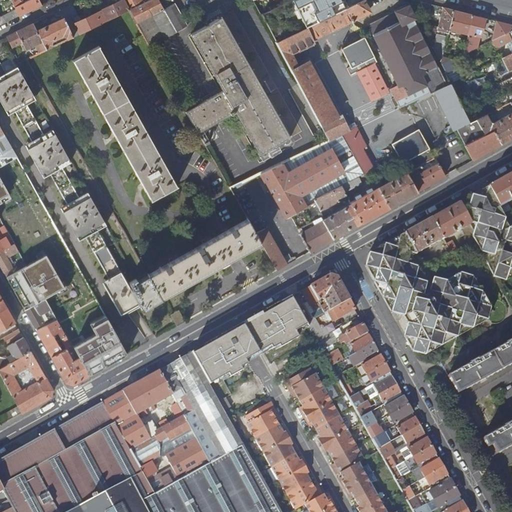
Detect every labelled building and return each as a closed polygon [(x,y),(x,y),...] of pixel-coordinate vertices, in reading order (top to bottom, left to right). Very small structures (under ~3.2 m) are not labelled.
[(19,16),(41,5),(38,0),(22,0),(21,0),(10,0),(15,10),(19,16)] [(124,0),(121,0),(101,10),(104,16),(107,20),(129,9),(124,0)] [(124,0),(129,9),(146,0),(124,0)] [(163,9),(158,0),(146,0),(129,9),(149,46),(164,38),(150,15),(163,9)] [(251,0),(259,15),(261,14),(253,0),(251,0)] [(289,0),(261,14),(275,42),(305,27),(361,0),(347,0),(347,3),(342,2),(340,0),(289,0)] [(369,11),(363,0),(361,0),(305,27),(311,39),(363,15),(369,11)] [(443,110),(459,102),(450,82),(442,87),(432,69),(437,66),(431,55),(413,20),(423,15),(416,0),(393,10),(394,12),(382,18),(368,25),(370,30),(398,86),(391,89),(399,108),(405,105),(408,104),(412,102),(433,92),(439,105),(443,110)] [(186,25),(174,3),(163,9),(150,15),(164,38),(186,25)] [(60,10),(63,18),(72,37),(100,23),(96,13),(74,23),(72,18),(76,16),(71,5),(60,10)] [(453,10),(442,7),(437,30),(447,32),(448,29),(453,10)] [(0,25),(19,16),(15,10),(0,17),(0,25)] [(472,15),(453,10),(448,29),(450,29),(450,33),(462,36),(463,34),(467,34),(472,15)] [(484,18),(472,15),(467,34),(466,37),(462,54),(477,46),(484,18)] [(185,110),(198,132),(234,112),(258,155),(262,161),(275,153),(272,147),(289,138),(220,16),(189,34),(221,90),(185,110)] [(37,21),(32,24),(41,42),(44,49),(45,50),(51,47),(50,45),(51,41),(62,35),(65,37),(67,39),(72,37),(63,18),(40,29),(40,27),(37,21)] [(511,30),(511,24),(497,21),(492,40),(509,32),(511,30)] [(32,24),(6,37),(11,47),(21,42),(24,49),(39,43),(41,42),(32,24)] [(314,112),(329,140),(342,134),(364,174),(366,173),(369,172),(371,170),(373,169),(358,140),(362,138),(357,126),(346,131),(305,56),(294,61),(290,53),(312,42),(311,39),(305,27),(275,42),(313,112),(314,112)] [(511,37),(509,32),(492,40),(496,46),(506,41),(511,52),(511,37)] [(437,33),(433,47),(440,62),(442,54),(447,35),(437,33)] [(376,61),(363,36),(357,39),(340,48),(348,66),(349,68),(368,59),(370,64),(374,62),(376,61)] [(73,60),(151,200),(176,187),(97,47),(73,60)] [(511,52),(498,60),(501,66),(505,65),(506,67),(511,63),(511,52)] [(442,54),(440,62),(441,63),(451,59),(452,58),(442,54)] [(349,68),(348,66),(345,67),(348,74),(355,71),(370,64),(368,59),(349,68)] [(441,63),(445,73),(456,68),(451,59),(441,63)] [(161,300),(161,299),(148,276),(131,286),(134,290),(132,291),(98,231),(107,226),(89,193),(80,198),(64,168),(72,164),(54,132),(45,136),(28,106),(36,102),(13,60),(2,67),(7,76),(0,79),(0,101),(9,117),(16,114),(32,144),(26,147),(45,179),(51,176),(67,205),(61,209),(79,242),(86,238),(109,280),(103,284),(120,316),(141,305),(143,310),(161,300)] [(370,64),(355,71),(368,100),(388,91),(374,62),(370,64)] [(445,73),(450,82),(461,77),(456,68),(445,73)] [(452,130),(456,129),(469,122),(459,102),(443,110),(452,130)] [(501,144),(511,138),(511,112),(504,117),(502,114),(496,117),(498,120),(493,123),(490,122),(485,114),(476,119),(485,134),(493,131),(501,144)] [(473,160),(501,144),(493,131),(485,134),(476,119),(469,122),(456,129),(473,160)] [(418,166),(435,159),(426,143),(418,130),(390,144),(397,158),(405,172),(405,173),(418,166)] [(309,252),(332,239),(322,221),(323,220),(322,219),(321,217),(322,216),(313,199),(340,185),(358,177),(364,174),(342,134),(329,140),(259,173),(284,218),(289,215),(309,252)] [(0,166),(17,157),(4,135),(0,137),(0,166)] [(416,191),(445,176),(437,163),(421,170),(418,166),(405,173),(416,191)] [(511,199),(511,171),(488,185),(499,206),(511,199)] [(389,207),(416,191),(405,173),(405,172),(381,185),(378,187),(389,207)] [(361,183),(358,177),(340,185),(344,192),(361,183)] [(313,199),(322,216),(325,214),(323,209),(336,202),(335,199),(345,195),(344,192),(340,185),(313,199)] [(511,225),(510,226),(499,206),(488,185),(459,202),(471,223),(475,221),(476,224),(472,235),(481,250),(488,252),(485,259),(494,275),(507,280),(511,277),(511,225)] [(361,223),(389,207),(378,187),(371,190),(370,188),(366,191),(366,193),(360,196),(359,195),(355,197),(355,199),(350,202),(350,204),(361,223)] [(471,223),(459,202),(432,217),(443,238),(444,239),(455,232),(454,230),(458,228),(459,230),(471,223)] [(332,239),(361,223),(350,204),(322,219),(323,220),(322,221),(332,239)] [(443,238),(432,217),(404,232),(416,253),(443,238)] [(261,242),(256,233),(247,219),(222,233),(161,268),(160,267),(159,268),(159,269),(148,276),(161,299),(235,257),(261,242)] [(0,227),(0,251),(14,244),(3,226),(0,227)] [(277,270),(286,265),(264,228),(256,233),(261,242),(277,270)] [(413,350),(427,353),(488,319),(491,307),(474,275),(461,272),(446,280),(434,276),(431,290),(424,293),(427,282),(412,256),(416,253),(404,232),(369,252),(366,265),(392,311),(403,314),(408,323),(404,334),(413,350)] [(450,250),(452,254),(458,251),(452,240),(446,243),(447,245),(450,250)] [(0,251),(0,266),(3,272),(12,268),(9,263),(12,262),(9,256),(17,251),(14,244),(0,251)] [(3,272),(6,277),(26,266),(23,261),(14,266),(12,268),(3,272)] [(325,312),(328,311),(349,299),(337,277),(331,274),(310,286),(323,308),(325,312)] [(310,286),(303,290),(309,301),(315,312),(323,308),(310,286)] [(273,306),(255,316),(257,319),(252,322),(252,321),(250,321),(254,329),(252,330),(263,350),(271,345),(273,348),(280,345),(281,347),(300,337),(296,331),(308,324),(307,322),(293,298),(281,304),(274,308),(273,306)] [(24,310),(34,327),(43,322),(39,314),(50,308),(44,299),(24,310)] [(355,309),(349,299),(328,311),(333,321),(355,309)] [(315,312),(309,301),(304,304),(313,319),(315,318),(325,312),(323,308),(315,312)] [(0,310),(0,331),(15,323),(6,307),(0,310)] [(43,322),(54,316),(50,308),(39,314),(43,322)] [(176,326),(184,321),(178,311),(170,316),(176,326)] [(307,322),(308,324),(317,340),(329,334),(326,327),(321,330),(315,318),(313,319),(307,322)] [(36,331),(51,357),(61,351),(55,340),(52,335),(57,333),(60,338),(66,349),(71,346),(56,319),(36,331)] [(238,328),(230,333),(245,360),(254,355),(263,350),(252,330),(254,329),(250,321),(238,328)] [(352,341),(368,332),(363,324),(339,338),(342,343),(350,339),(352,341)] [(21,335),(18,329),(2,338),(5,343),(21,335)] [(229,331),(209,342),(210,344),(205,347),(204,345),(192,351),(192,352),(210,384),(228,373),(230,377),(242,370),(241,368),(248,364),(245,360),(230,333),(229,331)] [(329,334),(317,340),(322,350),(335,342),(337,338),(333,332),(329,334)] [(351,345),(369,335),(368,332),(352,341),(350,342),(351,345)] [(107,365),(127,354),(120,343),(108,350),(99,334),(92,337),(107,365)] [(374,343),(369,335),(351,345),(350,342),(345,345),(349,352),(342,356),(338,349),(326,356),(331,366),(343,359),(351,355),(355,353),(374,343)] [(11,353),(0,359),(0,367),(30,351),(23,337),(7,346),(11,353)] [(511,363),(511,339),(506,343),(478,359),(477,359),(469,363),(470,363),(448,375),(458,393),(511,363)] [(378,351),(374,343),(355,353),(360,361),(378,351)] [(72,384),(88,375),(78,357),(72,360),(71,357),(76,354),(71,346),(66,349),(61,351),(51,357),(65,382),(72,384)] [(30,351),(0,367),(0,373),(18,406),(21,413),(50,397),(52,389),(30,351)] [(210,384),(192,352),(159,370),(172,394),(177,402),(210,462),(243,444),(210,384)] [(356,365),(361,363),(360,361),(355,353),(351,355),(356,365)] [(367,374),(385,363),(381,355),(362,365),(367,374)] [(343,359),(331,366),(337,376),(348,370),(349,369),(343,359)] [(362,376),(367,374),(362,365),(361,363),(356,365),(357,368),(362,376)] [(371,382),(390,371),(385,363),(367,374),(371,382)] [(314,374),(311,368),(286,382),(294,394),(296,393),(305,409),(303,410),(310,423),(312,421),(321,437),(319,439),(326,451),(328,450),(337,466),(335,467),(338,474),(341,473),(345,480),(342,481),(350,494),(352,493),(360,506),(357,508),(359,511),(387,511),(386,510),(392,507),(383,491),(377,495),(371,483),(377,480),(368,464),(362,468),(359,462),(365,459),(317,373),(314,374)] [(172,394),(159,370),(123,390),(136,414),(172,394)] [(348,370),(337,376),(343,387),(347,384),(344,379),(351,375),(348,370)] [(372,384),(371,382),(367,374),(362,376),(368,387),(368,386),(372,384)] [(379,394),(397,384),(393,376),(374,386),(379,394)] [(347,384),(343,387),(349,397),(354,394),(348,384),(347,384)] [(383,404),(402,394),(397,384),(379,394),(374,397),(377,404),(372,406),(368,400),(364,402),(355,407),(360,417),(371,411),(383,404)] [(374,397),(379,394),(374,386),(373,384),(372,384),(368,386),(374,397)] [(123,390),(103,402),(130,449),(149,438),(143,426),(141,423),(139,420),(136,414),(123,390)] [(354,394),(349,397),(355,407),(364,402),(359,391),(354,394)] [(384,406),(404,396),(402,394),(383,404),(384,406)] [(389,415),(408,404),(404,396),(384,406),(389,415)] [(231,407),(226,397),(221,400),(226,410),(231,407)] [(281,511),(243,444),(210,462),(154,492),(139,466),(130,449),(103,402),(0,459),(0,483),(15,511),(281,511)] [(210,462),(177,402),(173,404),(173,405),(171,408),(177,419),(171,422),(170,420),(167,422),(166,419),(159,422),(161,427),(156,430),(151,421),(143,426),(149,438),(150,439),(154,436),(158,444),(160,443),(160,444),(159,444),(159,456),(166,456),(172,467),(158,475),(156,474),(156,473),(151,464),(157,461),(155,457),(139,466),(154,492),(210,462)] [(336,511),(330,500),(327,501),(323,494),(322,495),(318,489),(316,490),(307,474),(309,473),(302,460),(300,461),(291,445),(293,444),(286,432),(284,433),(275,416),(277,415),(270,403),(246,416),(249,422),(247,423),(295,510),(305,504),(309,511),(308,511),(336,511)] [(394,423),(413,413),(408,404),(389,415),(386,416),(382,419),(385,424),(392,420),(394,423)] [(470,411),(479,429),(494,421),(485,404),(470,411)] [(21,413),(18,406),(0,415),(0,422),(1,424),(21,413)] [(371,411),(360,417),(366,428),(377,422),(371,411)] [(402,435),(420,425),(415,417),(396,428),(398,431),(392,434),(389,428),(383,432),(372,438),(378,449),(390,442),(396,438),(402,435)] [(511,445),(511,421),(504,426),(504,427),(483,438),(492,456),(511,445)] [(377,422),(366,428),(372,438),(383,432),(380,425),(379,426),(377,422)] [(406,443),(424,433),(420,425),(402,435),(406,443)] [(402,448),(407,445),(406,443),(402,435),(396,438),(402,448)] [(149,438),(130,449),(139,466),(155,457),(159,456),(159,444),(160,444),(160,443),(158,444),(154,436),(150,439),(149,438)] [(408,447),(413,456),(432,446),(427,437),(408,447)] [(390,442),(378,449),(383,458),(396,452),(390,442)] [(408,459),(413,456),(408,447),(407,445),(402,448),(408,459)] [(418,464),(436,454),(432,446),(413,456),(418,464)] [(414,469),(437,456),(436,454),(418,464),(413,456),(408,459),(413,469),(414,469)] [(419,479),(425,476),(420,468),(439,458),(437,456),(414,469),(419,479)] [(392,458),(385,462),(389,469),(396,465),(392,458)] [(425,476),(443,466),(439,458),(420,468),(425,476)] [(396,465),(389,469),(395,479),(402,475),(396,465)] [(429,484),(447,474),(443,466),(425,476),(419,479),(425,490),(431,487),(429,484)] [(431,486),(449,477),(447,474),(429,484),(431,487),(431,486)] [(455,488),(449,477),(431,486),(432,489),(429,491),(430,492),(423,496),(427,503),(433,500),(435,498),(455,488)] [(0,511),(15,511),(0,483),(0,511)] [(407,486),(401,490),(407,500),(413,496),(407,486)] [(432,489),(431,486),(431,487),(425,490),(421,492),(423,496),(430,492),(429,491),(432,489)] [(460,496),(455,488),(435,498),(436,501),(440,507),(460,496)] [(415,496),(413,496),(407,500),(413,511),(420,507),(415,496)] [(461,511),(467,509),(462,501),(444,511),(461,511)]
